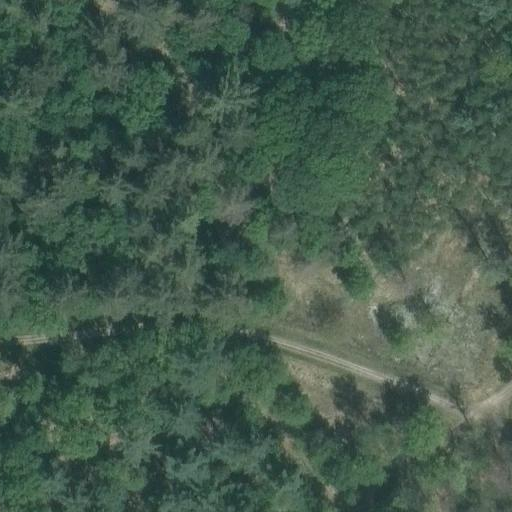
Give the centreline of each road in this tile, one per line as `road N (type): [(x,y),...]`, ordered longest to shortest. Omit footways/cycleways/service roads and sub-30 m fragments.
road 1 (track): [(0,338),(195,325),(234,331),(511,429)]
road 2 (track): [(511,393),(351,511)]
